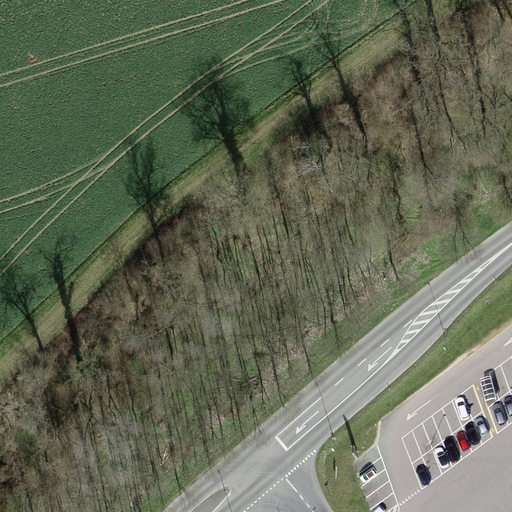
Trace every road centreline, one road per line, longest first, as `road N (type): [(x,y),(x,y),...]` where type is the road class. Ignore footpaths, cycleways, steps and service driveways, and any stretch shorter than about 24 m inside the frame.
road 1 (track): [(456,0),(413,23),(173,210),(0,370)]
road 2 (secondary): [(511,243),(260,451)]
